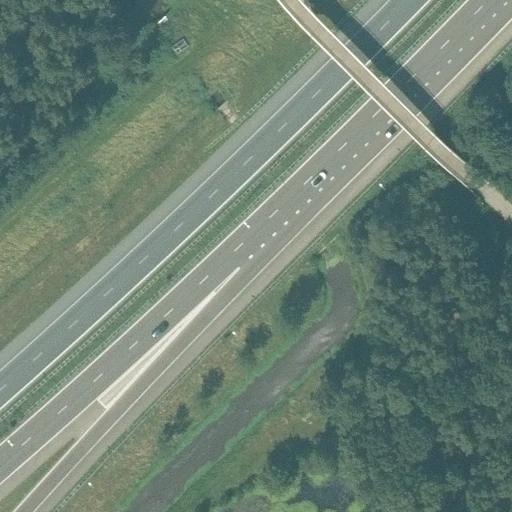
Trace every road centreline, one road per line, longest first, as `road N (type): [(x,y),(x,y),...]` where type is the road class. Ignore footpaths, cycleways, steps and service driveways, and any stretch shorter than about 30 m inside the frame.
road 1 (motorway): [(405,0),(0,389)]
road 2 (motorway): [(231,254),(487,0)]
road 3 (motorway): [(26,511),(196,325),(231,254)]
road 4 (motorway): [(0,464),(231,254)]
